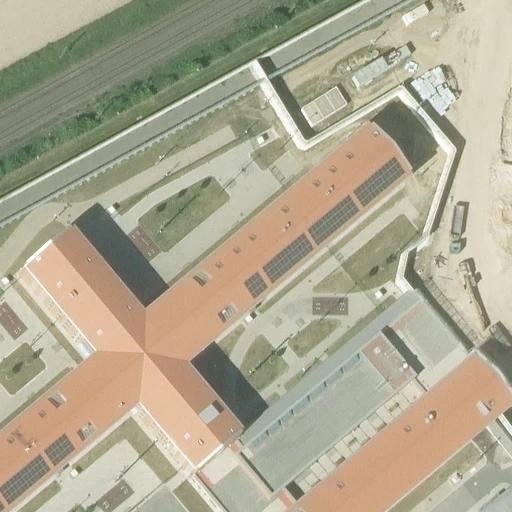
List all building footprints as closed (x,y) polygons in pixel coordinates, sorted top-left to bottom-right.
[(511,321),(463,266),(416,301),(506,409),(511,404),(511,68),(478,28),(429,68),(511,164),(511,321)] [(353,78),(362,92),(417,56),(407,42),(353,78)] [(511,71),(505,112),(485,235),(473,309),(501,314),(511,247),(511,71)] [(337,88),(301,109),(311,128),(348,107),(337,88)] [(289,112),(229,149),(242,170),(302,133),(289,112)] [(92,365),(0,441),(0,511),(10,511),(131,411),(190,481),(234,444),(175,374),(403,183),(364,137),(136,328),(62,238),(18,276),(92,365)] [(190,481),(216,511),(295,511),(297,511),(282,492),(266,505),(229,462),(375,340),(417,304),(411,296),(408,298),(234,444),(190,481)] [(412,383),(409,385),(424,403),(470,366),(417,304),(375,340),(412,383)] [(266,505),(282,492),(409,385),(412,383),(375,340),(229,462),(266,505)] [(470,366),(424,403),(297,511),(295,511),(384,511),(507,410),(470,366)] [(511,511),(511,501),(508,497),(489,511),(511,511)]
